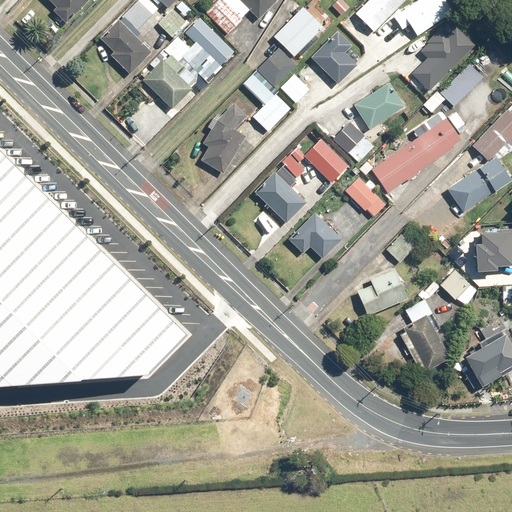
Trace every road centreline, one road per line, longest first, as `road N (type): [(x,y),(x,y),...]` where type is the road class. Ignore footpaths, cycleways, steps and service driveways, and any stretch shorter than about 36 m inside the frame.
road 1 (secondary): [(408,431),(361,407),(0,52)]
road 2 (track): [(0,469),(408,431)]
road 3 (unknown): [(307,118),(298,99),(304,84),(383,26)]
